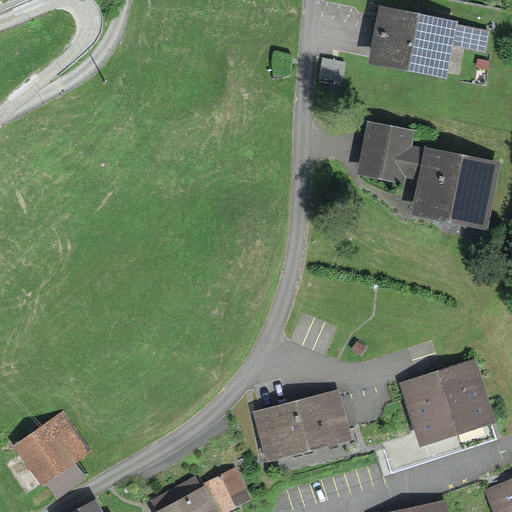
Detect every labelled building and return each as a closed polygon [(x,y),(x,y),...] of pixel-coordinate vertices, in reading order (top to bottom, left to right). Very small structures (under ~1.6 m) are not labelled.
[(484,33),(386,15),(377,62),(444,75),(450,43),(481,49),(484,33)] [(397,153),(355,147),(348,188),(390,195),(397,153)] [(491,164),(428,153),(417,218),(480,229),(491,164)] [(470,369),(410,387),(425,438),(486,420),(470,369)] [(336,393),(260,416),(273,462),(350,439),(336,393)] [(61,420),(22,448),(45,478),(84,450),(61,420)] [(511,511),(511,486),(494,494),(500,511),(511,511)] [(211,511),(201,493),(166,511),(211,511)]
